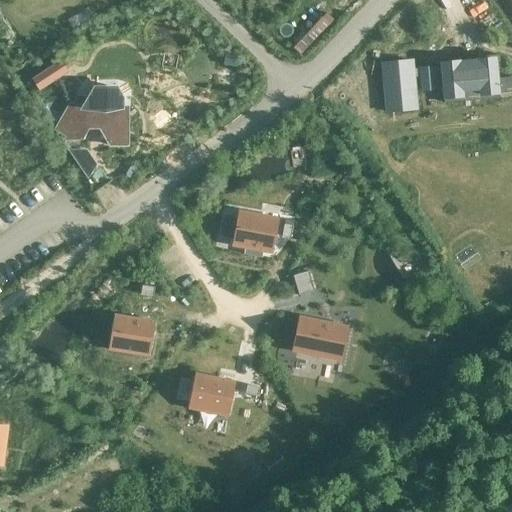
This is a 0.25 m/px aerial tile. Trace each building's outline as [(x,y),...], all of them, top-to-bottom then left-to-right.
[(288,53),(297,63),(328,33),(318,24),(288,53)] [(418,77),(419,91),(439,89),(438,76),(441,75),(444,103),(464,102),(463,99),(480,98),(480,100),(499,98),(499,94),(511,92),(511,77),(498,79),(497,70),(500,70),(499,55),(484,56),(484,60),(440,64),(441,67),(414,70),(413,61),(381,64),(386,112),(417,110),(414,78),(418,77)] [(50,69),(32,81),(39,91),(57,80),(50,69)] [(83,109),(82,111),(70,105),(55,130),(67,137),(66,140),(82,140),(88,129),(100,129),(110,146),(128,146),(127,108),(83,109)] [(87,151),(69,151),(88,180),(93,172),(88,166),(94,161),(87,151)] [(270,206),(271,211),(307,205),(302,175),(261,181),(266,207),(270,206)] [(238,212),(232,246),(272,254),(279,219),(238,212)] [(293,226),(284,224),(282,237),(290,238),(293,226)] [(293,276),(299,296),(314,292),(308,272),(293,276)] [(141,295),(153,297),(155,288),(142,286),(141,295)] [(113,315),(108,349),(148,356),(154,322),(113,315)] [(348,327),(299,317),(292,351),(341,361),(348,327)] [(188,409),(228,417),(235,382),(195,374),(188,409)]
